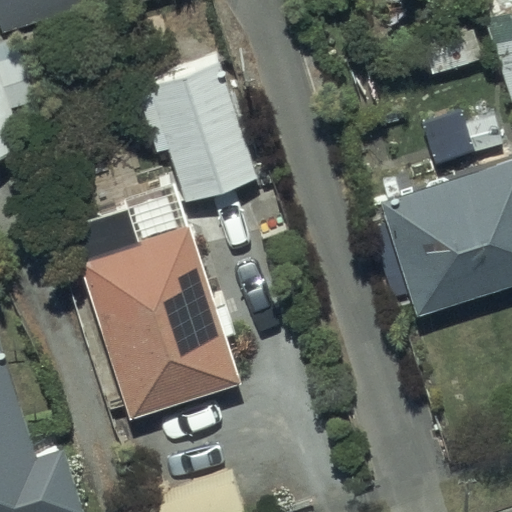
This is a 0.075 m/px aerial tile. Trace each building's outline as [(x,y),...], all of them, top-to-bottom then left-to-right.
[(0,0),(0,20),(66,0),(0,0)] [(511,0),(469,0),(505,96),(511,93),(511,0)] [(144,74),(177,192),(255,171),(221,52),(144,74)] [(0,88),(0,142),(16,138),(0,88)] [(457,145),(463,163),(373,189),(407,305),(511,273),(511,148),(492,154),(486,136),(457,145)] [(62,221),(120,407),(231,372),(182,216),(134,231),(125,201),(62,221)] [(0,511),(43,511),(83,499),(61,431),(37,439),(0,325),(0,511)]
